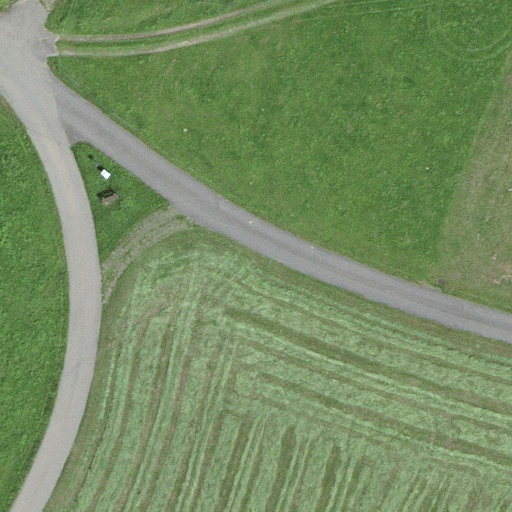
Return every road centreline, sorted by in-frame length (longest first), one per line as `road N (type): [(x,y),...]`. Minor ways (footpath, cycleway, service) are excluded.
road 1 (track): [(30,511),(71,416),(90,311),(80,224),(29,90)]
road 2 (track): [(201,210),(158,226),(119,259),(90,311)]
